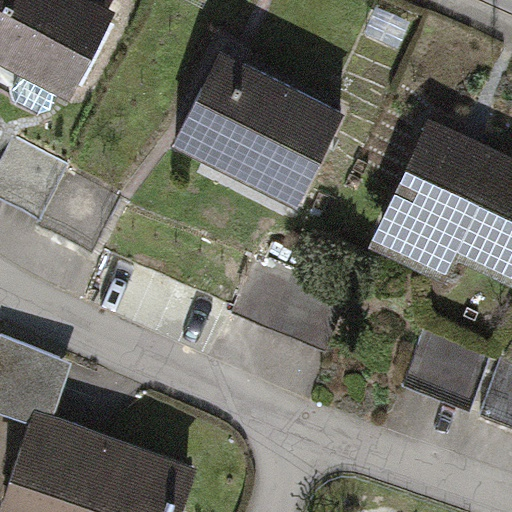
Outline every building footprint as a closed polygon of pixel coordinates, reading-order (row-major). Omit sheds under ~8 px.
[(0,0),(0,49),(62,82),(103,0),(0,0)] [(285,196),(333,102),(210,40),(162,134),(285,196)] [(511,150),(419,108),(361,234),(440,270),(451,247),(511,275),(511,150)] [(0,153),(0,212),(78,259),(114,200),(9,138),(0,153)] [(224,315),(319,352),(345,284),(250,247),(224,315)] [(63,355),(0,330),(0,404),(21,412),(24,399),(48,407),(63,355)] [(419,334),(397,390),(454,412),(476,357),(419,334)] [(467,420),(511,438),(511,365),(492,357),(467,420)] [(171,511),(191,454),(48,407),(24,399),(21,412),(0,475),(0,496),(44,511),(171,511)]
